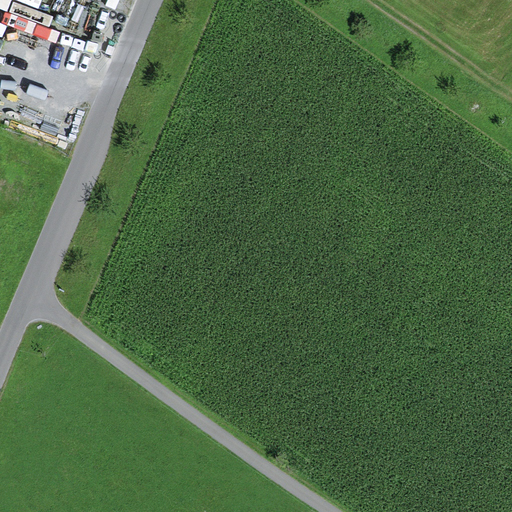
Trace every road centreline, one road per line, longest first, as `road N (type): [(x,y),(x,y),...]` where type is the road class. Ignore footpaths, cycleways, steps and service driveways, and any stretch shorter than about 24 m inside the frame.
road 1 (unclassified): [(0,366),(151,0)]
road 2 (track): [(331,511),(29,294)]
road 3 (track): [(511,96),(374,0)]
